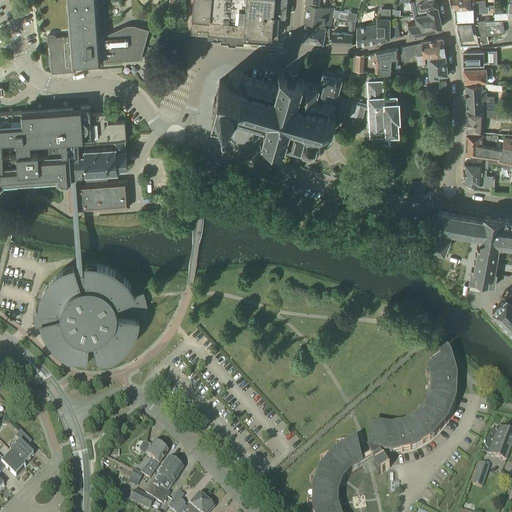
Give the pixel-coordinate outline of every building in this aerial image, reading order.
[(66,0),(69,37),(56,38),(55,37),(54,37),(53,36),(52,36),(51,37),(50,37),(49,38),(51,43),(52,49),(54,70),(72,69),(72,65),(101,63),(100,50),(101,50),(102,62),(140,59),(149,29),(133,25),(126,25),(104,35),(99,35),(99,34),(101,34),(100,27),(99,27),(98,19),(100,19),(99,6),(97,7),(96,0),(66,0)] [(188,0),(186,33),(208,35),(208,39),(276,44),(279,16),(285,17),(286,0),(188,0)] [(422,9),(437,6),(436,0),(416,0),(418,5),(411,7),(413,15),(415,15),(422,13),(422,9)] [(304,12),(332,17),(334,7),(306,3),(304,12)] [(416,22),(407,24),(409,34),(410,35),(441,28),(442,27),(437,6),(422,9),(422,13),(415,15),(416,22)] [(485,7),(454,7),(455,20),(478,19),(478,13),(494,12),(494,11),(494,8),(488,8),(488,7),(485,7)] [(357,44),(390,39),(390,20),(390,8),(381,8),(380,22),(357,26),(357,44)] [(331,26),(332,17),(304,12),(303,21),(331,26)] [(352,33),(354,21),(349,21),(347,33),(332,32),(331,44),(352,45),(352,33)] [(474,22),(456,24),(456,26),(458,34),(460,44),(479,44),(479,42),(504,34),(502,21),(495,21),(484,22),(474,22)] [(305,24),(303,40),(323,43),(324,35),(325,27),(305,24)] [(431,56),(445,54),(443,39),(442,38),(421,41),(421,43),(423,55),(431,54),(431,56)] [(417,56),(423,55),(421,43),(408,46),(409,56),(416,54),(417,54),(417,56)] [(408,56),(409,56),(408,46),(399,47),(401,61),(409,59),(408,56)] [(396,73),(398,50),(398,47),(374,52),(376,61),(375,71),(396,73)] [(463,53),(463,63),(489,63),(488,50),(472,51),(472,53),(463,53)] [(363,72),(364,54),(356,55),(355,71),(363,72)] [(417,54),(416,54),(417,65),(425,65),(425,56),(427,56),(431,56),(431,54),(423,55),(417,56),(417,54)] [(445,54),(431,56),(427,56),(430,78),(447,76),(446,74),(447,74),(445,54)] [(465,81),(487,80),(486,74),(492,74),(492,67),(463,68),(465,81)] [(369,110),(369,104),(338,95),(342,78),(322,72),(319,85),(317,84),(317,85),(304,81),(280,75),(277,85),(245,75),(243,72),(236,70),(230,73),(228,79),(230,83),(230,84),(221,81),(222,81),(220,81),(219,82),(219,83),(214,101),(213,103),(215,104),(215,103),(220,105),(219,109),(220,111),(222,111),(224,110),(224,111),(223,113),(219,126),(231,129),(233,121),(264,130),(261,140),(268,142),(267,148),(276,151),(278,145),(285,147),(301,151),(303,156),(309,158),(316,154),(317,147),(315,144),(320,142),(321,138),(322,139),(324,138),(325,135),(324,134),(328,133),(333,129),(335,122),(333,116),(330,113),(333,112),(335,105),(331,100),(331,99),(341,102),(337,113),(362,121),(365,109),(369,110)] [(369,104),(369,110),(370,134),(398,132),(397,119),(399,119),(402,118),(406,115),(405,103),(401,100),(396,100),(396,94),(384,95),(383,80),(367,80),(369,104)] [(494,110),(495,110),(494,96),(487,96),(486,89),(503,91),(503,85),(482,83),(465,83),(467,110),(494,110)] [(0,112),(0,185),(2,183),(59,179),(61,181),(68,180),(69,180),(70,178),(69,184),(68,184),(70,211),(74,211),(79,210),(130,207),(128,179),(107,181),(107,174),(106,172),(101,172),(101,174),(100,174),(100,172),(94,173),(94,175),(93,175),(93,173),(87,173),(87,175),(86,175),(86,168),(76,169),(75,157),(79,156),(79,155),(78,144),(115,141),(124,140),(127,140),(125,120),(109,121),(108,112),(94,113),(91,113),(90,106),(0,112)] [(495,110),(494,110),(467,110),(467,113),(466,131),(467,132),(482,134),(483,117),(494,117),(494,120),(498,121),(499,110),(495,110)] [(511,115),(511,114),(500,113),(500,119),(510,119),(510,121),(511,121),(511,115)] [(482,134),(467,132),(466,131),(464,155),(481,157),(488,158),(488,159),(487,159),(487,162),(504,167),(505,164),(511,165),(511,138),(510,138),(504,137),(502,148),(484,144),(484,143),(490,144),(490,141),(498,141),(498,135),(491,135),(482,134)] [(106,172),(107,174),(108,174),(107,172),(113,171),(113,173),(114,173),(114,171),(117,171),(117,173),(118,173),(118,171),(118,168),(127,167),(126,155),(126,150),(125,150),(124,140),(115,141),(111,142),(111,145),(111,146),(111,147),(105,148),(105,146),(104,146),(104,148),(99,148),(98,146),(98,148),(92,149),(92,147),(91,147),(91,149),(85,149),(85,147),(84,147),(84,149),(83,150),(83,154),(79,155),(79,156),(75,157),(76,169),(86,168),(86,175),(87,175),(87,173),(93,173),(93,175),(94,175),(94,173),(100,172),(100,174),(101,174),(101,172),(106,172)] [(487,162),(487,159),(481,158),(481,161),(464,160),(463,181),(465,184),(484,184),(484,186),(485,187),(489,187),(490,186),(490,185),(494,185),(494,176),(486,176),(486,169),(487,169),(487,162)] [(441,210),(428,245),(444,251),(452,229),(480,233),(479,238),(478,238),(478,240),(473,268),(471,268),(468,282),(470,283),(469,289),(481,291),(482,285),(495,287),(497,275),(497,273),(495,272),(500,243),(511,245),(511,219),(504,218),(504,217),(483,214),(482,218),(441,210)] [(42,325),(40,326),(44,334),(48,342),(54,349),(61,355),(69,359),(78,362),(87,363),(88,342),(95,341),(99,362),(108,360),(116,356),(123,350),(129,343),(134,336),(137,327),(139,319),(139,318),(143,318),(144,310),(142,301),(141,297),(140,294),(136,296),(136,295),(132,287),(126,279),(120,273),(112,269),(104,265),(95,263),(86,263),(87,274),(77,276),(74,265),(66,269),(59,273),(52,279),(47,286),(43,294),(40,302),(39,308),(39,314),(41,314),(41,315),(36,315),(36,319),(37,323),(41,322),(42,325)] [(500,274),(499,282),(507,283),(508,275),(500,274)] [(506,296),(492,309),(511,330),(511,293),(511,292),(506,296)] [(453,378),(446,358),(430,371),(430,372),(432,371),(433,375),(430,376),(433,386),(435,385),(435,390),(431,390),(431,400),(433,400),(431,404),(428,403),(424,413),(426,413),(423,417),(421,415),(414,423),(415,424),(412,426),(410,423),(401,428),(402,430),(397,431),(397,428),(387,430),(387,432),(382,431),(383,428),(373,426),(369,453),(376,464),(375,464),(375,465),(374,466),(379,475),(381,474),(383,473),(382,473),(386,471),(388,469),(388,470),(390,469),(384,459),(383,460),(375,447),(392,450),(412,446),(431,435),(444,419),(452,399),(453,378)] [(506,461),(511,445),(511,434),(498,429),(495,437),(489,435),(483,451),(482,452),(506,461)] [(24,466),(34,456),(26,448),(31,443),(21,433),(15,439),(20,443),(10,453),(11,454),(12,454),(24,466)] [(168,452),(154,442),(151,447),(146,443),(143,444),(139,450),(140,452),(145,456),(146,455),(151,459),(144,468),(140,474),(150,479),(168,452)] [(360,461),(356,443),(355,443),(347,449),(346,447),(337,453),(331,461),(330,459),(323,468),(324,468),(320,477),(319,477),(315,486),(316,487),(316,496),(314,496),(314,507),(315,511),(334,511),(333,507),(334,493),(338,480),(347,469),(360,461)] [(26,467),(24,466),(12,454),(11,454),(2,463),(0,461),(0,472),(1,473),(6,468),(15,477),(26,467)] [(169,459),(168,459),(145,494),(155,500),(165,481),(176,464),(174,463),(175,461),(170,458),(169,459)] [(482,489),(490,467),(479,463),(472,485),(482,489)] [(165,481),(155,500),(163,505),(170,494),(168,492),(184,469),(176,464),(165,481)] [(137,488),(143,476),(139,474),(140,473),(134,470),(127,483),(137,488)] [(149,511),(154,500),(135,491),(130,501),(149,511)] [(197,511),(207,501),(199,495),(187,508),(185,506),(186,505),(180,500),(171,510),(172,511),(197,511)] [(210,504),(207,501),(197,511),(210,511),(214,508),(214,507),(211,504),(210,504)]
